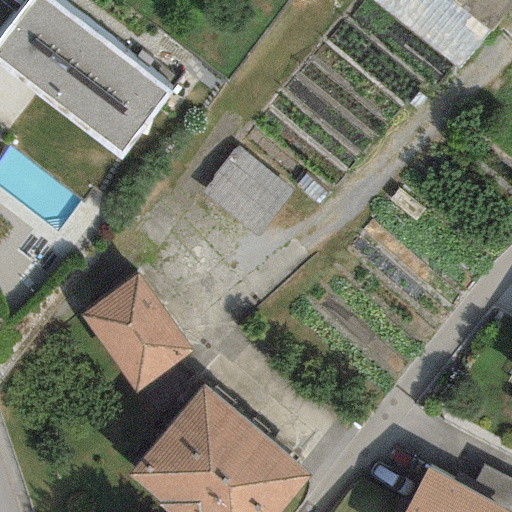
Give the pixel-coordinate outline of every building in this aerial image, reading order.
[(167,83),(48,0),(14,0),(0,20),(0,81),(112,160),(167,83)] [(175,349),(118,271),(61,313),(118,390),(175,349)] [(511,351),(496,383),(511,391),(511,351)] [(264,511),(296,477),(188,381),(110,469),(159,511),(264,511)] [(499,511),(501,510),(416,462),(387,511),(499,511)]
